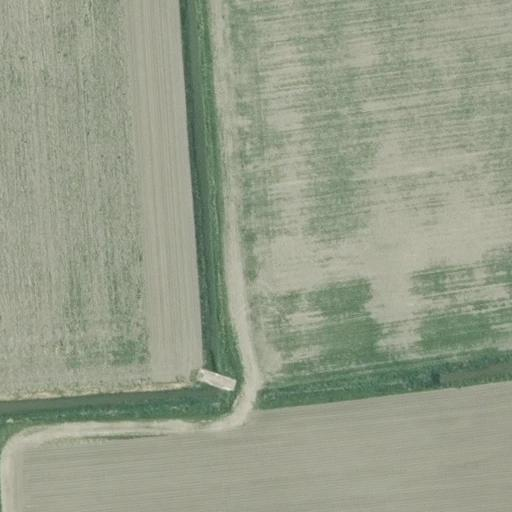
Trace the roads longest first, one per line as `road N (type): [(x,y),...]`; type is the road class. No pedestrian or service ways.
road 1 (track): [(511,351),(419,364),(417,402),(403,420),(234,428)]
road 2 (track): [(234,428),(61,437),(28,451),(6,496),(8,511)]
